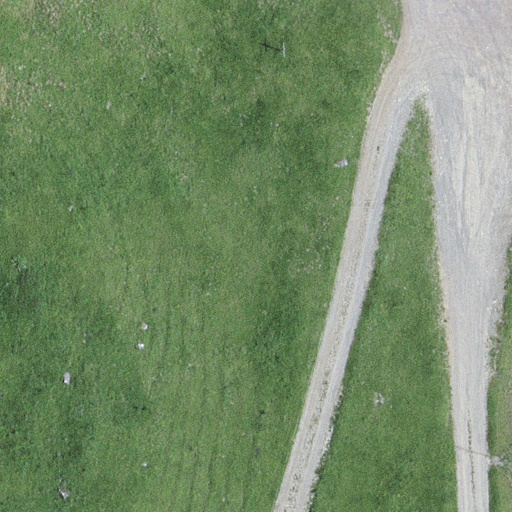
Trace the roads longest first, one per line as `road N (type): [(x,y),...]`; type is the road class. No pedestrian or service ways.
road 1 (track): [(285,511),(381,144),(439,0)]
road 2 (track): [(445,0),(465,166),(472,511)]
